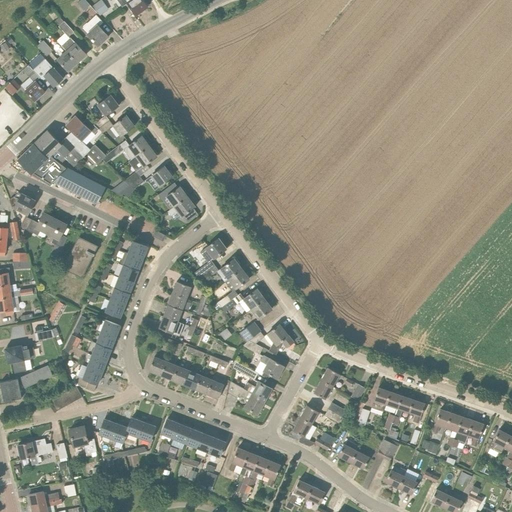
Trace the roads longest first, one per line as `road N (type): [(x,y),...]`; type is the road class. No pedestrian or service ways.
road 1 (residential): [(511,413),(320,341)]
road 2 (residential): [(222,212),(109,60)]
road 3 (unclassified): [(0,167),(169,251)]
road 4 (residential): [(320,341),(222,212)]
road 5 (tertiary): [(0,160),(109,60)]
road 6 (residential): [(141,386),(129,340),(169,251)]
road 7 (residential): [(389,511),(269,435)]
road 8 (residential): [(269,435),(141,386)]
road 9 (tertiary): [(109,60),(214,0)]
